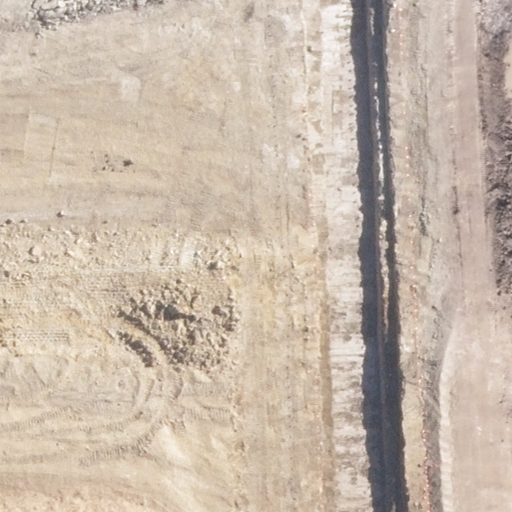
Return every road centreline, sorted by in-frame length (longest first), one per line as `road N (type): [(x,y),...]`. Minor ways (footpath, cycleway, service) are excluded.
road 1 (tertiary): [(323,106),(343,511)]
road 2 (unclassified): [(323,106),(0,119)]
